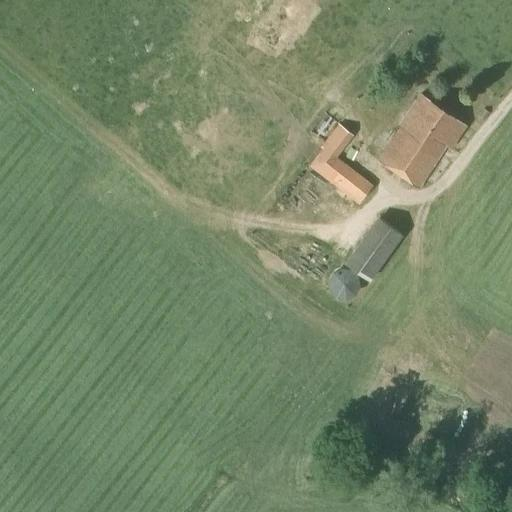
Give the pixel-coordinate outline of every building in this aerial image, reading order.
[(451,148),(466,126),(420,94),(398,125),(401,126),(378,159),(418,187),(447,145),(451,148)] [(338,123),(306,165),(331,184),(346,164),(336,157),(353,135),(338,123)] [(324,182),(313,188),(320,201),(331,195),(324,182)] [(344,263),(369,282),(402,235),(377,216),(344,263)] [(345,299),(355,295),(359,287),(358,277),(351,270),(341,267),(332,272),(327,280),(328,290),(335,297),(345,299)]
